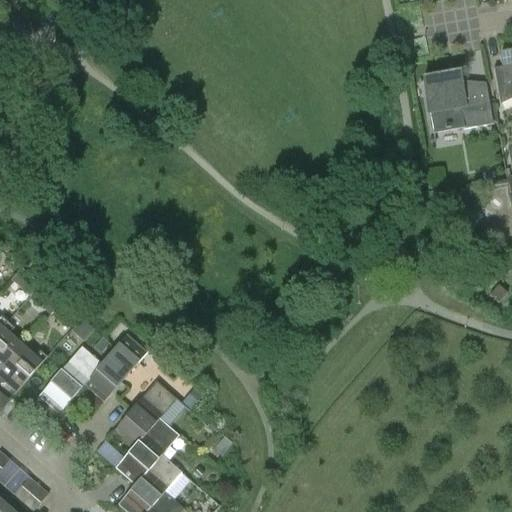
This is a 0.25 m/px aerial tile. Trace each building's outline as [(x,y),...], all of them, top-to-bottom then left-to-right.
[(511,100),(511,54),(499,57),(501,69),(493,70),(499,107),(501,107),(501,106),(511,100)] [(423,83),(432,133),(461,128),(461,131),(492,126),(485,85),(449,82),(448,78),(423,83)] [(497,305),(505,295),(496,287),(488,297),(497,305)] [(0,371),(22,347),(12,339),(12,333),(14,331),(7,324),(0,331),(0,371)] [(125,337),(99,366),(83,387),(102,405),(145,355),(125,337)] [(32,356),(22,347),(0,371),(0,391),(5,386),(14,395),(46,358),(40,353),(37,357),(32,356)] [(83,387),(99,366),(80,349),(37,399),(57,416),(83,387)] [(111,434),(131,451),(157,421),(174,402),(154,384),(111,434)] [(133,488),(160,458),(177,438),(157,421),(131,451),(113,471),(133,488)] [(0,471),(9,462),(0,454),(0,471)] [(116,508),(120,511),(147,511),(162,495),(179,475),(160,458),(133,488),(116,508)] [(22,507),(39,488),(28,479),(12,498),(22,507)] [(39,488),(22,507),(27,511),(32,511),(48,496),(39,488)] [(147,511),(181,511),(162,495),(147,511)] [(0,511),(9,511),(0,503),(0,511)]
